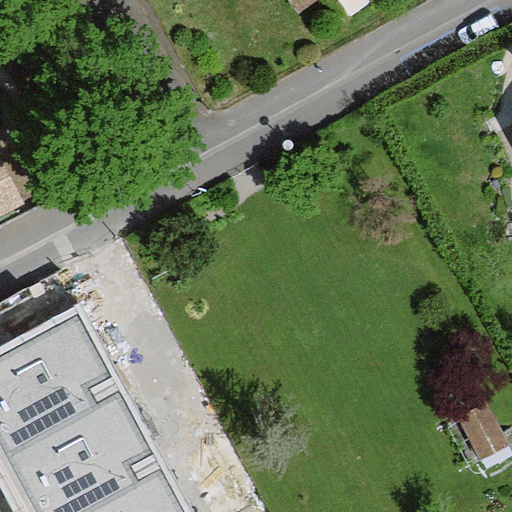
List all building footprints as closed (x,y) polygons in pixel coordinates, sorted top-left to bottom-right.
[(302,0),(282,0),(289,9),(302,0)] [(53,21),(0,49),(0,123),(83,78),(53,21)] [(0,142),(0,214),(34,198),(5,140),(0,142)] [(197,511),(83,303),(0,347),(0,489),(12,511),(197,511)] [(481,397),(451,414),(477,460),(507,444),(481,397)]
